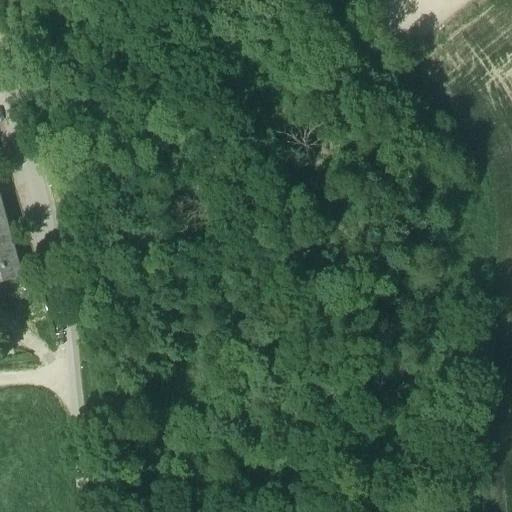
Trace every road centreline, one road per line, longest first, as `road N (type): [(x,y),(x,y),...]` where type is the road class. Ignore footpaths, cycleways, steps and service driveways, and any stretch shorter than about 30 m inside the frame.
road 1 (track): [(344,0),(368,54),(452,124),(476,167),(491,511)]
road 2 (track): [(81,511),(79,414),(51,257)]
road 3 (residential): [(0,76),(51,257)]
road 4 (track): [(0,381),(73,375),(0,311)]
